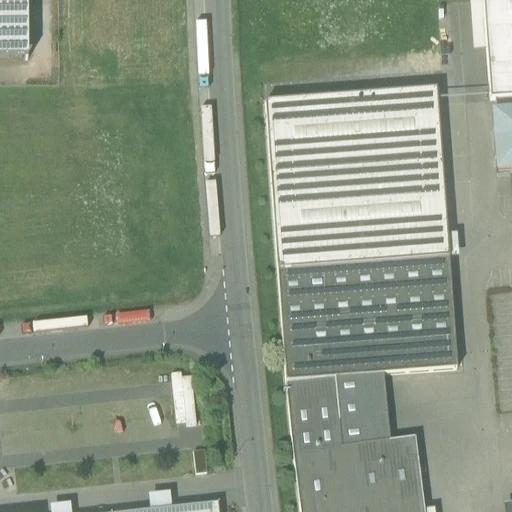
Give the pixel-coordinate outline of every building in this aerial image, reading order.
[(0,0),(0,61),(28,62),(27,0),(0,0)] [(511,0),(482,0),(490,103),(495,103),(511,101),(511,0)] [(265,106),(277,273),(448,260),(436,93),(265,106)] [(511,101),(495,103),(496,116),(511,115),(511,101)] [(493,117),(497,174),(511,173),(511,115),(496,116),(493,117)] [(277,273),(285,385),(383,378),(456,372),(448,260),(277,273)] [(285,385),(293,457),(390,445),(383,378),(285,385)] [(293,457),(299,511),(424,511),(415,441),(390,445),(293,457)] [(193,454),(196,477),(207,476),(204,453),(193,454)]
